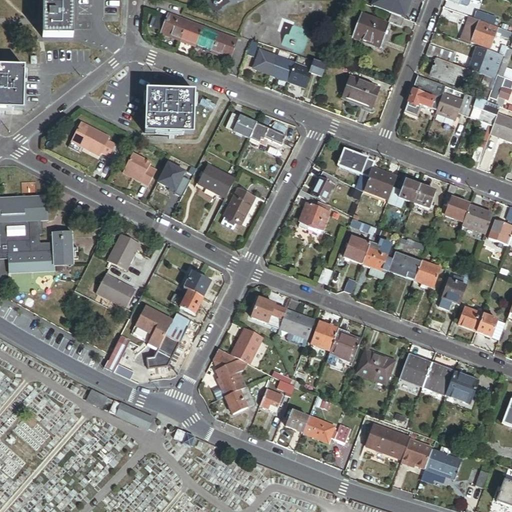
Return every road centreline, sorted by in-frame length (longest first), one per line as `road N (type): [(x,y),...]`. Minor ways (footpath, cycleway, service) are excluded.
road 1 (residential): [(245,270),(511,370)]
road 2 (residential): [(172,409),(207,434),(417,511)]
road 3 (residential): [(9,147),(245,270)]
road 4 (residential): [(321,126),(127,48)]
road 5 (residential): [(0,321),(95,378),(172,409)]
road 6 (residential): [(321,126),(245,270)]
road 7 (residential): [(245,270),(172,409)]
road 8 (residential): [(379,146),(434,0)]
road 9 (residential): [(127,48),(9,147)]
road 10 (residential): [(511,194),(379,146)]
